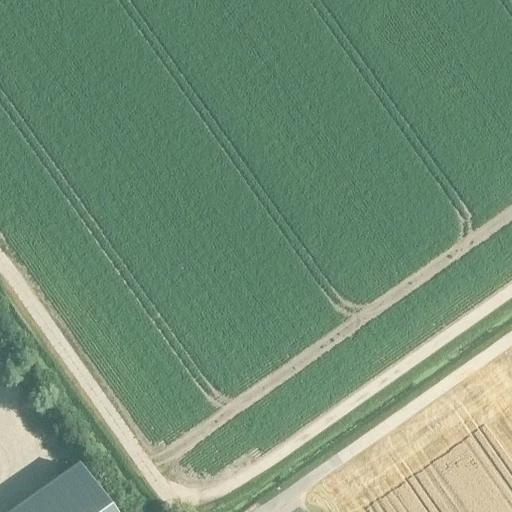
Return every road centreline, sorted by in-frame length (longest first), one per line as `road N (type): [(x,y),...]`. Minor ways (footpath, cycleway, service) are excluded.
road 1 (track): [(0,268),(165,495),(231,487),(511,290)]
road 2 (track): [(511,339),(266,511)]
